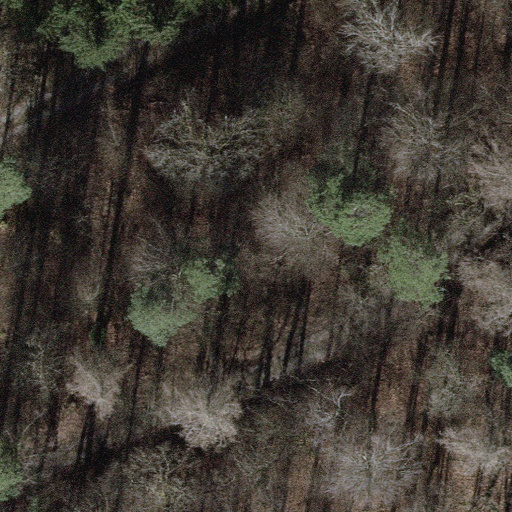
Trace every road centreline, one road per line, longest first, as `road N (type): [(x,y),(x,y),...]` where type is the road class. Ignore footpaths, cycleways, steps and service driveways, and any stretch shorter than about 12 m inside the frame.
road 1 (track): [(0,494),(195,422),(379,317),(511,200)]
road 2 (track): [(236,0),(0,141)]
